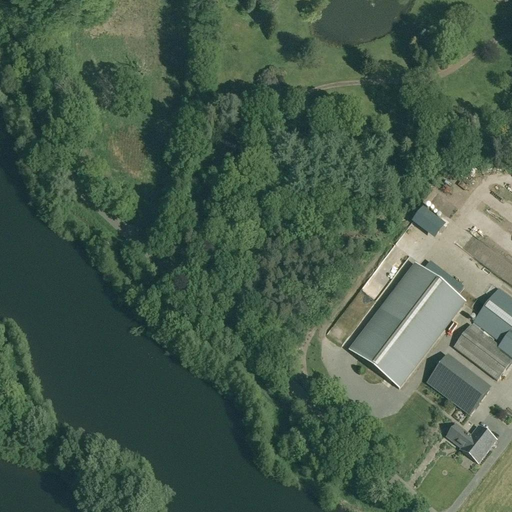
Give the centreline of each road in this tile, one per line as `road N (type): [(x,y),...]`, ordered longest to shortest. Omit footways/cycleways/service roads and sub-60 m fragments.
road 1 (unclassified): [(428,511),(66,172),(46,130),(11,0)]
road 2 (unknown): [(179,278),(214,172),(244,121),(338,88),(436,83),(485,53)]
